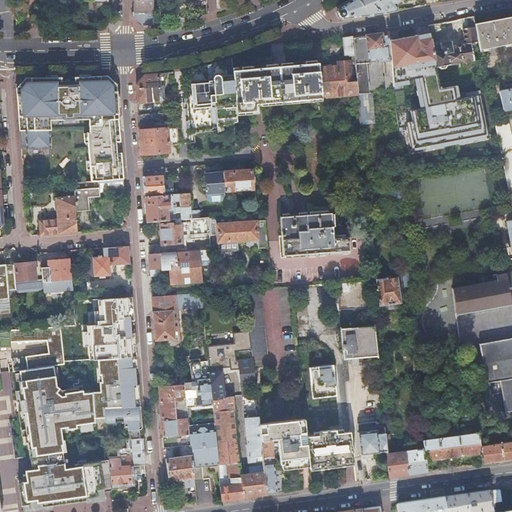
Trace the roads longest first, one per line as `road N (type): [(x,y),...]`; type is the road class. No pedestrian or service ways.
road 1 (residential): [(134,233),(19,241),(1,54)]
road 2 (residential): [(134,233),(159,511)]
road 3 (residential): [(293,3),(321,31),(503,0)]
road 4 (residential): [(122,51),(134,233)]
road 5 (primary): [(122,51),(198,41),(293,3)]
road 6 (primary): [(225,511),(385,489)]
road 7 (primary): [(385,489),(511,472)]
road 8 (primary): [(1,54),(122,51)]
